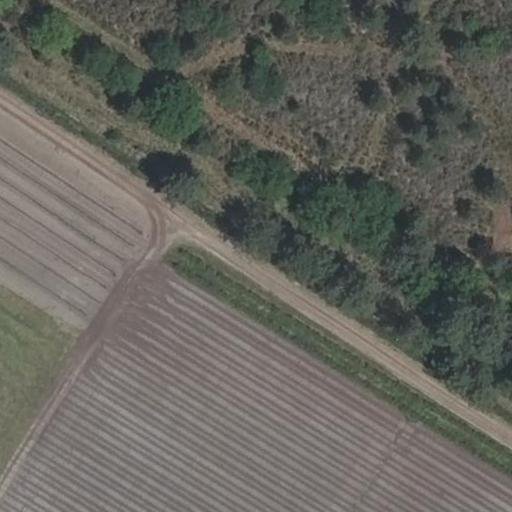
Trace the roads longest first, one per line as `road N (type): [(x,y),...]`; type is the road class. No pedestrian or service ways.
road 1 (track): [(0,104),(180,223),(0,510)]
road 2 (track): [(180,223),(511,438)]
